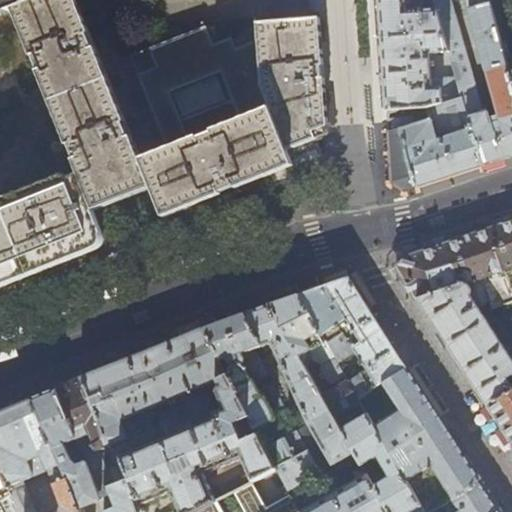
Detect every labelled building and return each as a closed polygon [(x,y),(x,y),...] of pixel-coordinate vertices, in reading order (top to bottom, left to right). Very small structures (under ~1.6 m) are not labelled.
[(0,0),(0,13),(14,8),(34,0),(0,0)] [(153,189),(141,157),(115,93),(104,65),(92,36),(77,0),(34,0),(14,8),(79,172),(95,212),(153,189)] [(379,0),(382,38),(444,32),(437,8),(437,7),(406,8),(405,0),(379,0)] [(434,0),(437,7),(437,8),(444,32),(449,51),(457,76),(462,96),(471,127),(482,164),(507,156),(511,154),(511,80),(510,73),(506,59),(488,0),(434,0)] [(271,106),(287,146),(313,135),(320,139),(328,126),(320,18),(290,20),(257,23),(257,36),(271,106)] [(271,106),(257,36),(235,45),(229,33),(211,40),(205,26),(148,46),(152,55),(155,65),(138,72),(167,147),(271,106)] [(430,77),(429,52),(449,51),(444,32),(382,38),(387,102),(387,110),(426,107),(429,106),(462,96),(457,76),(430,77)] [(435,138),(471,127),(462,96),(429,106),(426,107),(430,119),(435,138)] [(141,157),(153,189),(165,216),(179,210),(191,206),(196,204),(293,165),(287,146),(271,106),(167,147),(155,151),(141,157)] [(388,134),(422,121),(420,115),(388,119),(388,134)] [(430,119),(422,121),(388,134),(391,180),(403,190),(430,181),(482,164),(471,127),(435,138),(430,119)] [(0,282),(23,274),(46,264),(106,240),(95,212),(79,172),(68,177),(66,172),(13,194),(0,199),(0,282)] [(418,299),(462,282),(511,262),(511,221),(461,239),(404,258),(397,266),(418,299)] [(511,262),(462,282),(480,312),(484,309),(482,304),(488,300),(490,309),(511,299),(511,262)] [(382,329),(348,278),(322,287),(299,294),(346,377),(348,381),(359,399),(378,387),(378,386),(384,382),(407,367),(382,329)] [(486,404),(511,388),(511,360),(480,312),(462,282),(418,299),(431,320),(462,367),(486,404)] [(276,302),(271,304),(301,357),(307,354),(324,365),(323,370),(330,382),(335,384),(346,377),(299,294),(276,302)] [(272,343),(312,428),(333,465),(335,464),(347,486),(302,511),(389,511),(375,487),(362,464),(342,429),(335,416),(323,396),(301,357),(271,304),(244,314),(264,346),(272,343)] [(240,316),(204,330),(251,416),(257,428),(277,418),(266,398),(264,398),(255,381),(268,375),(254,350),(264,346),(244,314),(240,316)] [(123,457),(125,461),(146,503),(178,490),(187,511),(195,511),(217,500),(219,499),(208,472),(246,456),(256,479),(278,468),(268,448),(259,431),(244,438),(237,421),(251,416),(204,330),(124,362),(81,381),(107,447),(130,437),(124,421),(132,418),(134,424),(141,426),(154,421),(157,415),(154,409),(220,381),(222,386),(220,392),(227,409),(215,414),(217,419),(189,430),(187,425),(181,428),(183,433),(123,457)] [(400,409),(374,425),(407,482),(432,465),(453,499),(481,480),(445,426),(407,367),(384,382),(400,409)] [(145,511),(149,511),(146,503),(125,461),(109,468),(102,453),(108,451),(107,447),(81,381),(68,386),(56,391),(77,440),(86,463),(102,501),(106,509),(119,503),(121,508),(112,511),(145,511)] [(348,381),(323,396),(335,416),(360,402),(359,399),(348,381)] [(279,408),(282,416),(289,412),(274,385),(267,388),(279,408)] [(511,388),(486,404),(499,423),(511,442),(511,388)] [(52,392),(34,400),(81,510),(102,501),(86,463),(78,466),(73,461),(66,445),(77,440),(56,391),(52,392)] [(19,511),(81,511),(81,510),(34,400),(11,409),(0,414),(0,467),(12,494),(19,511)] [(368,414),(342,429),(362,464),(378,455),(390,477),(375,487),(389,511),(424,511),(407,482),(374,425),(368,414)] [(299,430),(268,448),(278,468),(305,454),(297,440),(301,434),(299,430)] [(302,433),(301,434),(297,440),(305,454),(278,468),(290,490),(321,472),(310,451),(311,450),(302,433)] [(0,499),(12,494),(0,467),(0,499)] [(228,494),(235,490),(249,483),(245,475),(241,475),(227,482),(224,487),(228,494)] [(501,511),(481,480),(453,499),(461,511),(501,511)] [(267,505),(254,481),(249,483),(235,490),(247,511),(301,511),(291,492),(267,505)] [(0,511),(19,511),(12,494),(0,499),(0,511)] [(222,511),(217,500),(195,511),(222,511)]
